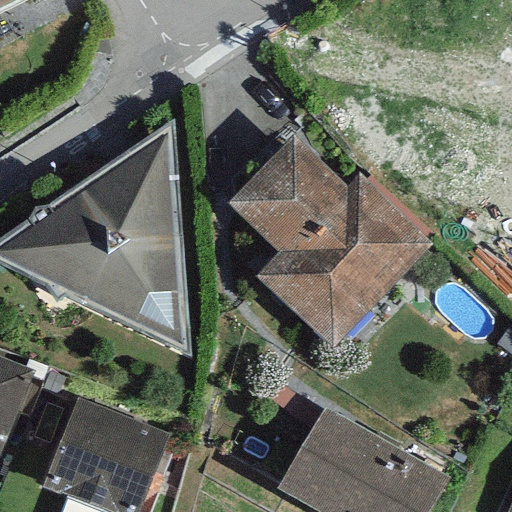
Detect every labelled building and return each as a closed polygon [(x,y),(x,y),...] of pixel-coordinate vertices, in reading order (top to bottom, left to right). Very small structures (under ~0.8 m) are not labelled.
[(0,0),(0,14),(28,0),(36,14),(63,0),(0,0)] [(169,132),(0,248),(0,268),(188,356),(169,132)] [(345,197),(291,146),(226,215),(276,262),(255,285),(331,358),(430,254),(356,185),(345,197)] [(42,383),(0,366),(0,467),(21,417),(27,419),(42,383)] [(140,511),(167,441),(76,406),(42,496),(83,511),(140,511)] [(434,511),(450,482),(324,413),(275,502),(294,511),(434,511)]
